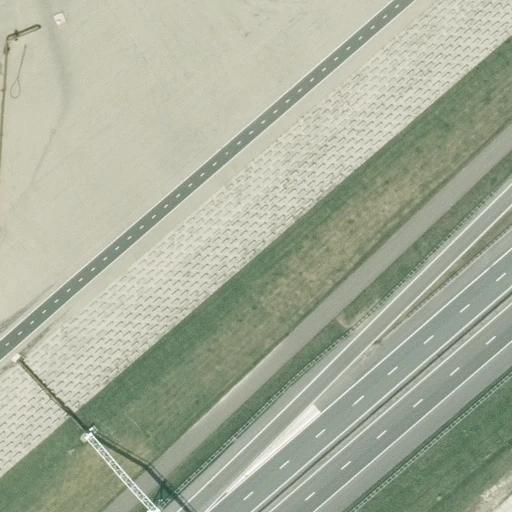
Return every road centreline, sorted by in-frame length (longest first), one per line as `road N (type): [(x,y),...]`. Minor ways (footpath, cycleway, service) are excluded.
road 1 (motorway): [(511,196),(338,368),(224,511)]
road 2 (motorway): [(511,269),(231,511)]
road 3 (motorway): [(306,511),(511,332)]
